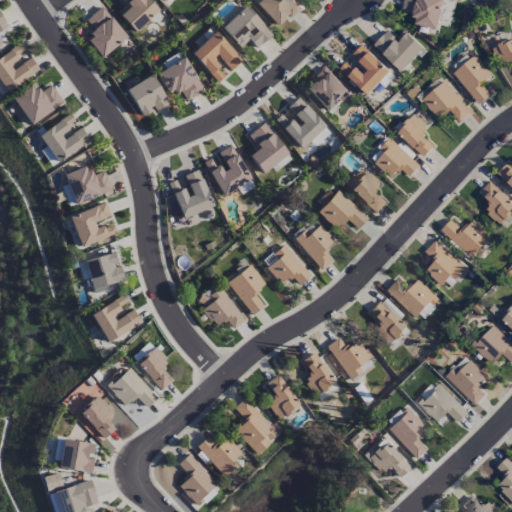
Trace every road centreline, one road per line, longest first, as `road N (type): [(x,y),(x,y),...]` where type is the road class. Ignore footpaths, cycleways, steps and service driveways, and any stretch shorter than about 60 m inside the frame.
road 1 (residential): [(130,469),(221,379),(283,332),(332,308),(511,122)]
road 2 (residential): [(221,379),(167,306),(139,163),(26,0)]
road 3 (residential): [(359,0),(246,107),(139,163)]
road 4 (residential): [(410,511),(511,411)]
